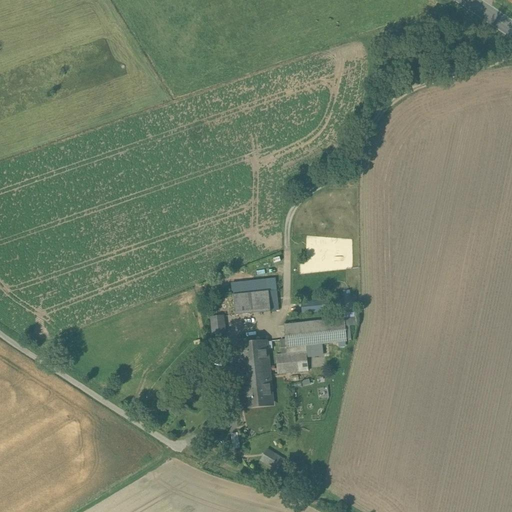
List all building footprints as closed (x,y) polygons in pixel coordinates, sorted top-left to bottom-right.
[(275,278),(231,283),(233,295),(268,291),(276,291),(275,278)] [(268,291),(233,295),(235,315),(270,312),(270,311),(268,291)] [(276,291),(268,291),(270,311),(278,310),(276,291)] [(302,304),(303,313),(332,312),(332,303),(302,304)] [(223,316),(211,318),(213,334),(225,333),(223,316)] [(286,354),(268,356),(270,375),(272,376),(278,376),(278,374),(308,371),(306,353),(304,353),(304,346),(326,344),(346,342),(344,319),(284,325),(286,354)] [(266,342),(237,345),(240,375),(241,385),(244,407),(272,404),(270,375),(268,356),(266,342)] [(240,375),(231,376),(233,386),(241,385),(240,375)] [(239,432),(232,433),(234,447),(240,447),(239,432)] [(261,461),(267,465),(274,454),(267,451),(261,461)] [(283,460),(274,454),(267,465),(277,471),(280,465),(281,466),(282,464),(281,464),(283,460)]
